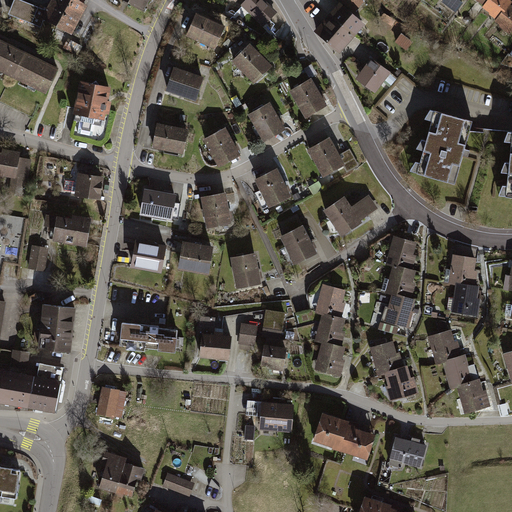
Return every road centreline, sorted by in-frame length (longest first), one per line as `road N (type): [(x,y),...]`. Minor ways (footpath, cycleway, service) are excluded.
road 1 (residential): [(511,420),(430,423),(288,381),(90,364)]
road 2 (residential): [(409,206),(294,289),(232,171)]
road 3 (residential): [(124,164),(90,364)]
road 4 (residential): [(175,0),(141,86),(124,164)]
road 5 (residential): [(350,107),(232,171)]
road 6 (residential): [(124,164),(0,129)]
road 7 (residential): [(350,107),(287,0)]
